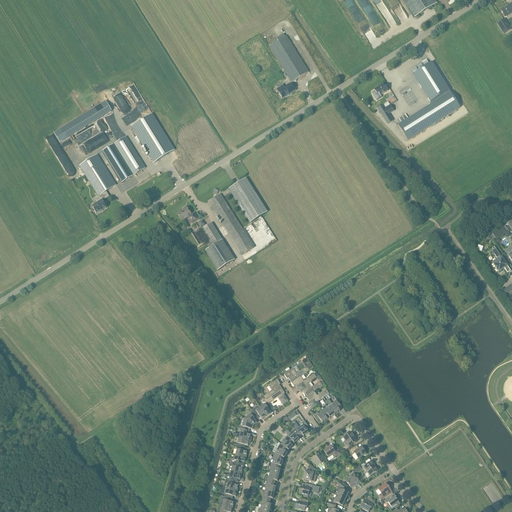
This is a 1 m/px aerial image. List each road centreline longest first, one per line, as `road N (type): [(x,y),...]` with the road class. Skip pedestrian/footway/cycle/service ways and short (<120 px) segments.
road 1 (unclassified): [(0,301),(480,0)]
road 2 (residential): [(238,511),(257,434),(297,402)]
